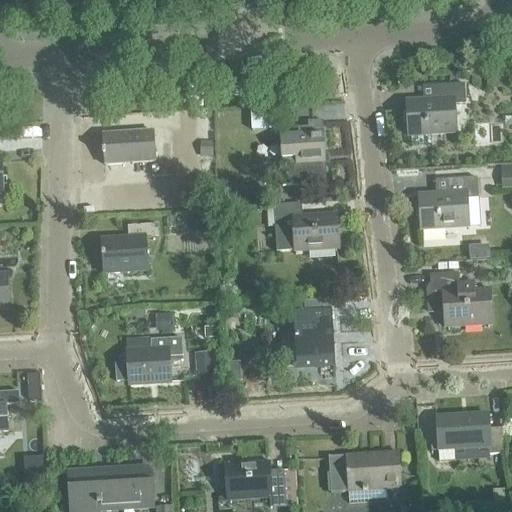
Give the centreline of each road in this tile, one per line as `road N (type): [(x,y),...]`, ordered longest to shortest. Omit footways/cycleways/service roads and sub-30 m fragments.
road 1 (residential): [(56,348),(83,412),(116,424),(336,411),(375,397),(396,375)]
road 2 (residential): [(396,375),(350,42)]
road 3 (residential): [(65,60),(56,348)]
road 4 (unclassified): [(65,60),(247,48)]
road 5 (unclassified): [(350,42),(502,32)]
